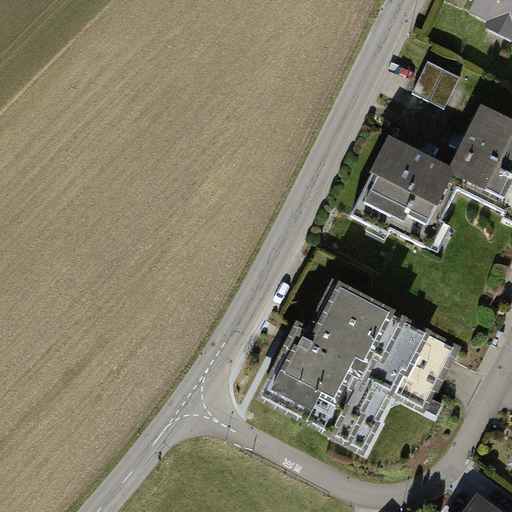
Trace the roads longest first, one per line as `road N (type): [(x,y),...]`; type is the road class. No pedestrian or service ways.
road 1 (tertiary): [(187,400),(283,241),(405,0)]
road 2 (residential): [(187,400),(357,493),(411,494),(459,465),(511,360)]
road 3 (tertiary): [(99,511),(187,400)]
